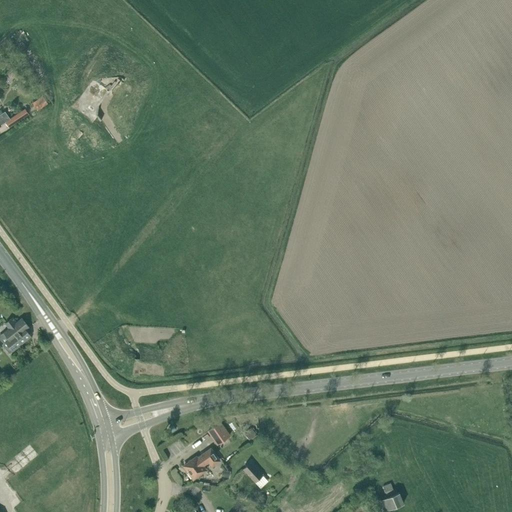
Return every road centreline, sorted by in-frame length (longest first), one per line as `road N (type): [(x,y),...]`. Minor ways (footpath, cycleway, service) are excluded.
road 1 (tertiary): [(215,398),(511,363)]
road 2 (tertiary): [(105,421),(80,364),(11,269)]
road 3 (tertiary): [(11,269),(94,423)]
